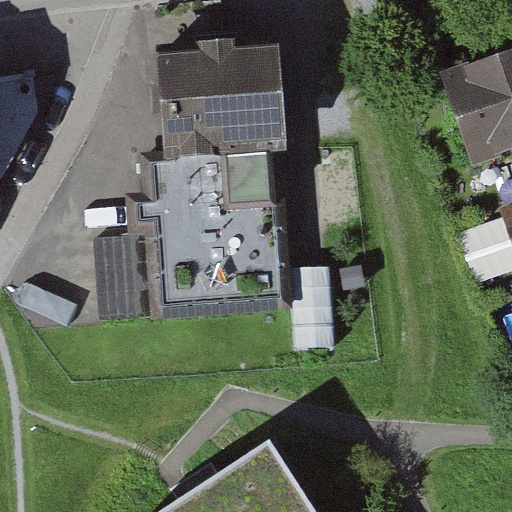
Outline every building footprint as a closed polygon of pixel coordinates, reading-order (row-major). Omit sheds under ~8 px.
[(511,48),(484,59),(474,31),(432,46),(470,153),(505,140),(511,154),(511,153),(511,48)] [(102,322),(292,309),(273,35),(156,43),(164,150),(144,152),(150,233),(96,237),(102,322)] [(0,173),(45,94),(34,57),(0,63),(0,173)] [(511,238),(511,200),(500,205),(511,238)] [(342,511),(288,423),(140,511),(342,511)]
